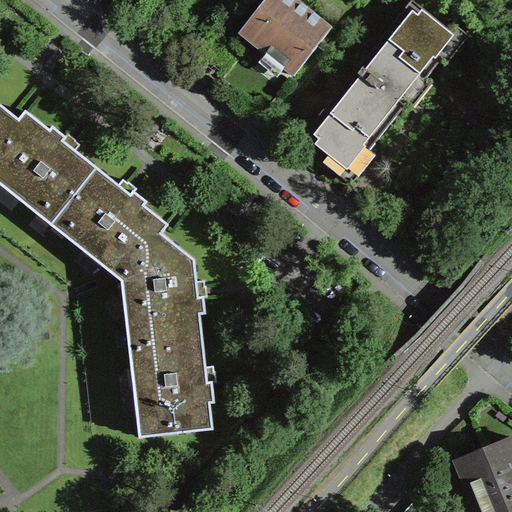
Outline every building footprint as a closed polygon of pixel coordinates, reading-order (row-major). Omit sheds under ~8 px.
[(295,0),(264,0),(239,32),(247,38),(294,75),(332,28),(295,0)] [(320,150),(350,174),(446,52),(442,48),(454,33),(412,0),(411,0),(302,137),(320,150)] [(0,144),(20,120),(18,119),(0,104),(0,144)] [(25,110),(18,119),(20,120),(0,144),(0,184),(20,200),(37,214),(51,225),(97,167),(75,150),(80,144),(75,140),(70,146),(67,143),(64,141),(66,137),(58,131),(52,126),(49,130),(25,110)] [(99,169),(97,167),(51,225),(65,236),(82,250),(103,266),(121,281),(160,233),(161,234),(162,233),(169,224),(144,205),(147,202),(139,195),(133,190),(130,194),(127,191),(124,189),(128,183),(123,179),(118,184),(99,169)] [(126,324),(137,322),(200,315),(200,314),(206,313),(205,304),(204,296),(199,297),(198,292),(198,288),(205,287),(204,280),(197,281),(196,272),(194,259),(164,235),(162,233),(161,234),(160,233),(121,281),(124,305),(126,324)] [(206,366),(200,315),(137,322),(126,324),(126,328),(129,346),(131,368),(136,415),(139,437),(213,429),(210,403),(215,402),(213,390),(212,381),(208,381),(207,377),(207,373),(214,372),(214,365),(206,366)] [(476,511),(482,509),(483,511),(511,511),(511,454),(506,439),(483,448),(483,447),(454,459),(476,511)] [(439,511),(422,495),(405,511),(439,511)]
